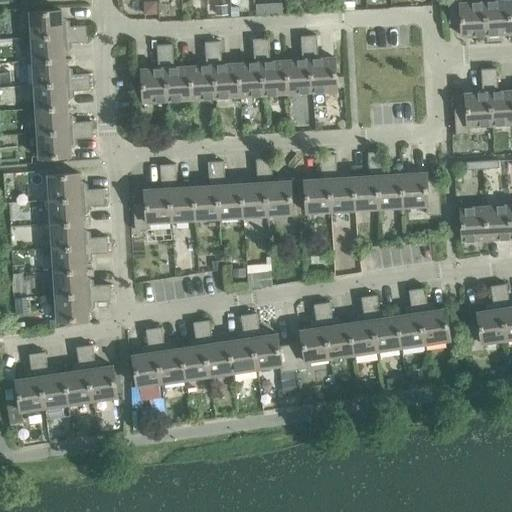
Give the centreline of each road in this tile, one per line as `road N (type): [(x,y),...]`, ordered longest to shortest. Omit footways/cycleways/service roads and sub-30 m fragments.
road 1 (residential): [(112,150),(439,133),(435,61)]
road 2 (residential): [(126,317),(511,268)]
road 3 (residential): [(435,61),(434,17),(100,33)]
road 4 (residential): [(112,150),(126,317)]
road 5 (residential): [(9,347),(104,331),(126,317)]
